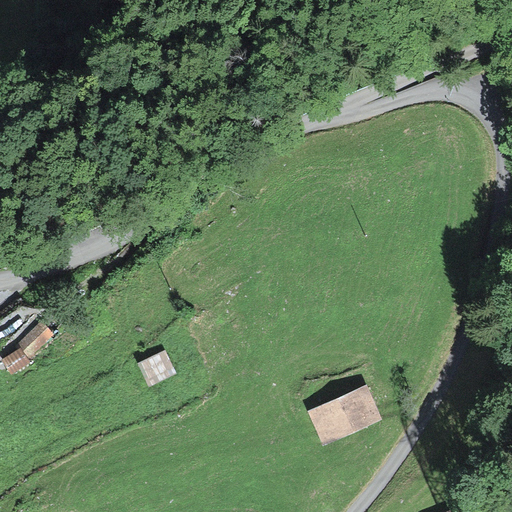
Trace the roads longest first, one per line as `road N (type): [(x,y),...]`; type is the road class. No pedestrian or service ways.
road 1 (unclassified): [(333,112),(368,113),(459,88),(483,97),(499,119),(488,264),(447,376),(381,487),(357,511)]
road 2 (unclassified): [(0,285),(91,260),(333,112)]
road 3 (unclassified): [(333,112),(511,37)]
